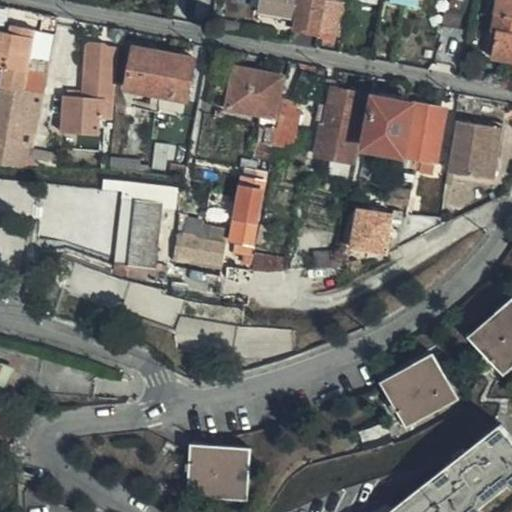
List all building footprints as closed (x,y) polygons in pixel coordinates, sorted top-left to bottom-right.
[(298,30),(323,34),(328,0),(261,0),(260,12),(299,18),(298,30)] [(331,0),(328,0),(323,34),(341,38),(347,3),(331,0)] [(463,0),(453,0),(452,7),(461,9),(463,0)] [(499,31),(496,54),(511,56),(511,0),(499,0),(494,29),(499,31)] [(62,17),(47,14),(44,31),(59,34),(62,17)] [(36,93),(46,96),(53,62),(39,59),(31,58),(37,29),(14,25),(13,33),(0,30),(0,66),(11,69),(11,74),(4,72),(3,77),(37,83),(36,93)] [(39,59),(44,31),(37,29),(31,58),(39,59)] [(106,120),(114,120),(120,52),(112,51),(108,47),(92,47),(89,50),(86,90),(91,97),(108,99),(106,120)] [(191,102),(198,59),(137,47),(129,89),(191,102)] [(494,59),(496,54),(471,50),(468,67),(493,71),(494,59)] [(511,56),(496,54),(494,59),(511,62),(511,56)] [(316,93),(320,68),(302,64),(298,89),(316,93)] [(284,108),(289,77),(237,67),(229,108),(263,114),(256,156),(273,161),(278,142),(284,108)] [(3,77),(1,88),(29,92),(36,93),(37,83),(3,77)] [(318,156),(356,164),(370,95),(334,88),(327,126),(324,124),(318,156)] [(35,152),(38,137),(46,96),(36,93),(29,92),(28,96),(5,92),(0,116),(0,146),(17,150),(15,161),(30,163),(32,152),(35,152)] [(433,107),(377,96),(368,148),(407,155),(420,158),(422,159),(433,107)] [(452,110),(433,107),(422,159),(442,162),(452,110)] [(278,142),(277,145),(296,150),(304,113),(284,108),(278,142)] [(491,179),(500,128),(460,120),(452,172),(491,179)] [(507,129),(500,128),(491,179),(497,179),(507,129)] [(32,168),(59,169),(61,154),(46,152),(48,138),(38,137),(35,152),(32,168)] [(154,169),(169,171),(172,144),(158,143),(154,169)] [(0,158),(15,161),(17,150),(0,146),(0,158)] [(420,158),(407,155),(404,167),(417,169),(420,158)] [(152,166),(113,162),(112,171),(113,171),(151,174),(152,166)] [(173,176),(189,178),(189,167),(173,164),(173,176)] [(257,170),(248,169),(246,180),(255,182),(257,170)] [(273,173),(257,170),(255,182),(246,180),(235,240),(240,241),(238,252),(258,256),(273,173)] [(394,186),(393,197),(402,199),(413,200),(416,189),(394,186)] [(121,200),(113,264),(114,264),(129,266),(136,201),(121,200)] [(163,204),(136,201),(129,266),(155,270),(163,204)] [(402,249),(409,217),(361,209),(355,248),(389,254),(402,249)] [(442,228),(444,218),(429,224),(424,218),(410,215),(409,217),(402,249),(442,228)] [(206,240),(208,225),(194,223),(195,219),(189,219),(182,258),(226,266),(230,243),(206,240)] [(289,260),(258,256),(255,271),(269,274),(287,272),(289,260)] [(226,266),(182,258),(181,270),(224,279),(226,266)] [(348,263),(349,269),(354,269),(364,264),(363,260),(348,263)] [(354,269),(349,269),(351,277),(366,273),(364,264),(354,269)] [(506,376),(511,370),(511,301),(471,336),(506,376)] [(409,429),(461,399),(436,353),(383,382),(409,429)] [(511,485),(511,432),(504,423),(391,511),(479,511),(484,509),(511,485)] [(250,501),(253,448),(193,444),(190,497),(250,501)]
